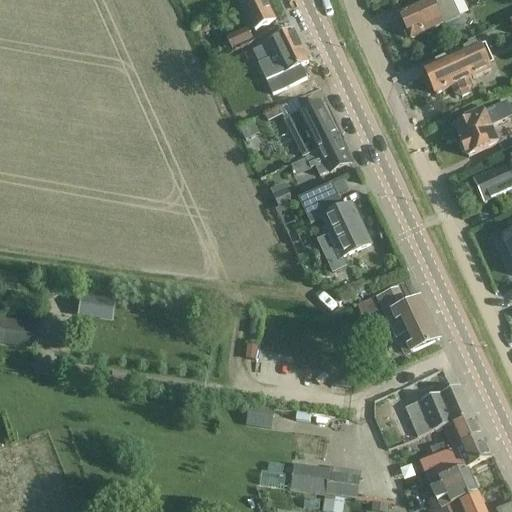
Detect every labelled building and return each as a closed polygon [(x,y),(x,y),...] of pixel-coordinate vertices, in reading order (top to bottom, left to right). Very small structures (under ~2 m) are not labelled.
[(239,0),(238,1),(255,33),(277,22),(265,0),(239,0)] [(411,40),(442,26),(459,18),(451,0),(434,0),(400,16),(411,40)] [(230,54),(251,42),(246,32),(225,43),(230,54)] [(253,52),(259,66),(273,97),(307,81),(302,68),(310,65),(294,32),(253,52)] [(435,95),(452,88),(455,96),(461,98),(469,95),(472,89),(468,81),(490,71),(480,47),(425,71),(435,95)] [(352,164),(322,102),(299,114),(299,115),(285,122),(304,160),(305,159),(311,172),(316,169),(320,179),(330,174),(330,175),(352,164)] [(456,129),(461,142),(459,147),(462,154),(468,156),(469,159),(497,146),(490,128),(511,118),(511,115),(507,104),(483,114),(482,111),(463,119),(465,125),(456,129)] [(268,124),(283,116),(279,110),(279,109),(264,117),(268,124)] [(251,119),(238,125),(245,139),(258,133),(251,119)] [(509,166),(474,181),(485,205),(508,195),(511,197),(511,158),(507,161),(508,163),(509,166)] [(283,183),(269,189),(277,206),(291,200),(283,183)] [(330,186),(298,201),(304,213),(311,227),(320,223),(323,221),(330,235),(342,260),(328,267),(332,275),(347,268),(343,260),(371,247),(352,207),(342,211),(336,198),(331,187),(330,186)] [(364,277),(334,291),(340,296),(344,304),(353,300),(355,299),(353,296),(369,288),(364,277)] [(440,341),(421,301),(405,308),(398,292),(379,301),(397,341),(399,340),(406,355),(409,353),(410,355),(440,341)] [(79,297),(76,318),(112,324),(115,302),(79,297)] [(373,301),(357,307),(362,319),(378,313),(373,301)] [(32,325),(0,320),(0,346),(29,350),(32,325)] [(247,347),(245,361),(256,362),(257,348),(247,347)] [(335,375),(334,389),(349,391),(351,377),(335,375)] [(417,440),(441,430),(472,417),(460,389),(406,411),(417,440)] [(246,427),(271,431),(274,411),(249,407),(246,427)] [(447,443),(430,450),(433,458),(450,452),(480,439),(472,417),(441,430),(447,443)] [(450,452),(453,459),(440,466),(444,477),(466,468),(489,459),(480,439),(450,452)] [(295,466),(291,492),(325,497),(326,497),(329,474),(329,472),(295,466)] [(428,485),(439,509),(440,511),(446,509),(478,495),(466,468),(444,477),(438,480),(438,481),(428,485)] [(329,474),(326,497),(345,500),(357,502),(357,498),(360,479),(329,474)] [(485,511),(478,495),(446,509),(447,511),(485,511)] [(324,501),(322,511),(342,511),(344,503),(345,501),(324,498),(324,501)]
